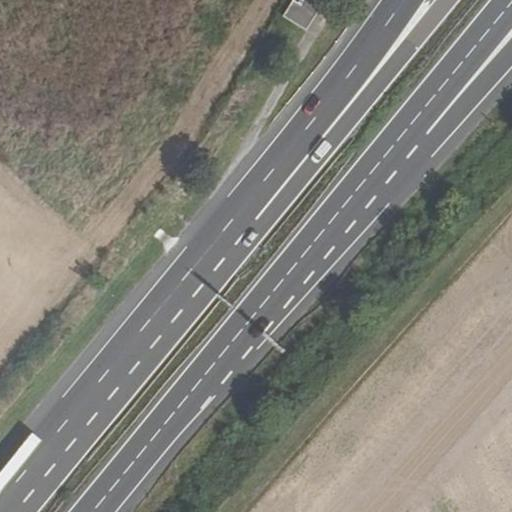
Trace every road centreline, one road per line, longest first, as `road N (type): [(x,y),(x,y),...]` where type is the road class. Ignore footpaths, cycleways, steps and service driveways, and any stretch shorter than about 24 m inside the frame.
road 1 (trunk): [(92,511),(427,106)]
road 2 (trunk): [(249,211),(2,511)]
road 3 (trunk): [(435,0),(249,211)]
road 4 (trunk): [(401,0),(249,211)]
road 5 (trunk): [(427,106),(511,3)]
